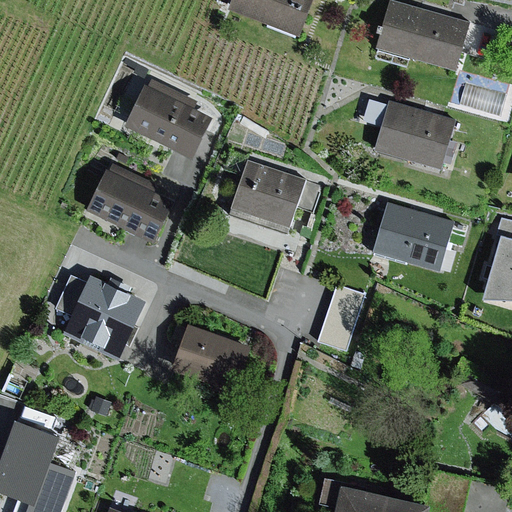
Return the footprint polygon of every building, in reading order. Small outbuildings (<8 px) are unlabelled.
[(226,0),(223,8),(292,33),(304,0),(226,0)] [(464,24),(388,0),(373,48),(449,72),(464,24)] [(201,123),(139,87),(117,123),(179,160),(201,123)] [(450,121),(382,100),(368,149),(435,169),(450,121)] [(302,181),(245,159),(226,212),(282,233),(302,181)] [(166,202),(101,168),(79,209),(144,243),(166,202)] [(449,226),(381,204),(366,253),(433,274),(449,226)] [(511,234),(507,233),(488,298),(511,305),(511,234)] [(131,298),(70,274),(52,322),(112,345),(131,298)] [(244,347),(178,325),(163,371),(229,392),(244,347)] [(504,385),(473,366),(460,386),(491,405),(504,385)] [(57,442),(11,426),(0,457),(0,498),(30,508),(28,511),(65,511),(78,476),(48,465),(57,442)] [(418,511),(419,510),(331,491),(326,511),(418,511)]
